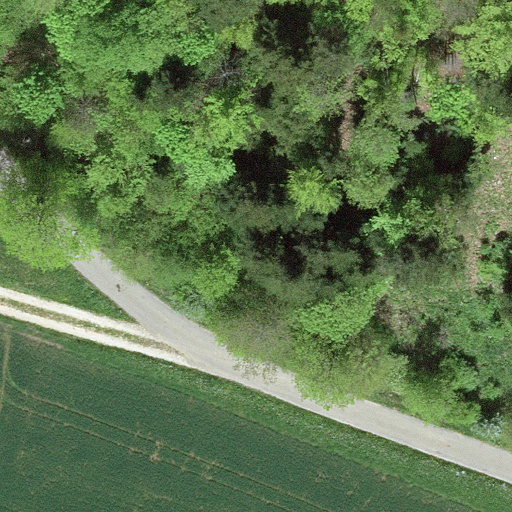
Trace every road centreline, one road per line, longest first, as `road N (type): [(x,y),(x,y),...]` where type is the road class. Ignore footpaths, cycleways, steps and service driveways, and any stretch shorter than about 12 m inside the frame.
road 1 (unclassified): [(511,483),(217,379),(0,169)]
road 2 (track): [(0,326),(217,379)]
